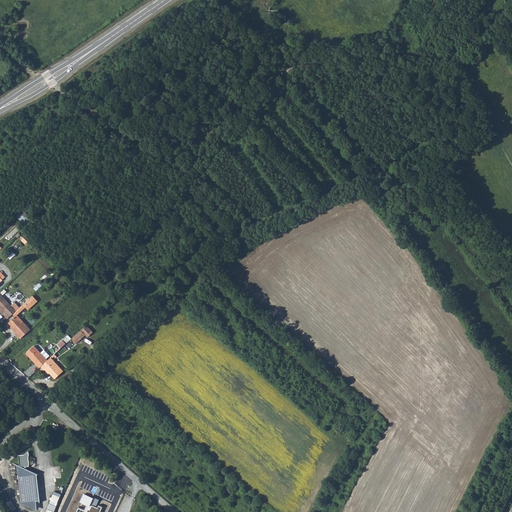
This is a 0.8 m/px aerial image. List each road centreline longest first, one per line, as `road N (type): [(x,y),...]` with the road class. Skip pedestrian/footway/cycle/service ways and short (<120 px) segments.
road 1 (tertiary): [(0,108),(164,0)]
road 2 (unclassified): [(173,511),(37,395)]
